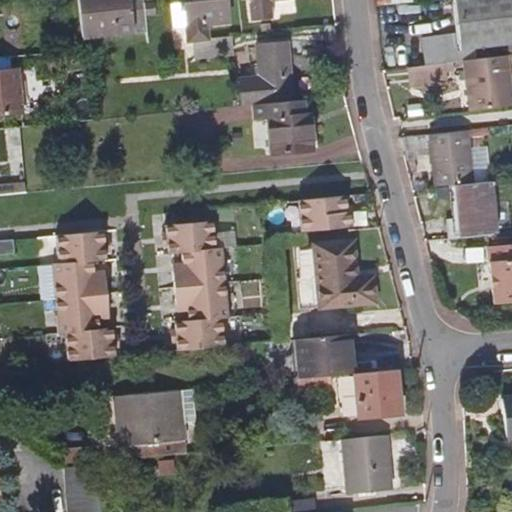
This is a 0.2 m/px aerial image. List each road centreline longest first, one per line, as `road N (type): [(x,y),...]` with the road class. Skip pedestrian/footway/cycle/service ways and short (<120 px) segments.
road 1 (residential): [(358,0),(376,128),(424,318),(442,351)]
road 2 (residential): [(442,351),(448,439),(440,511)]
